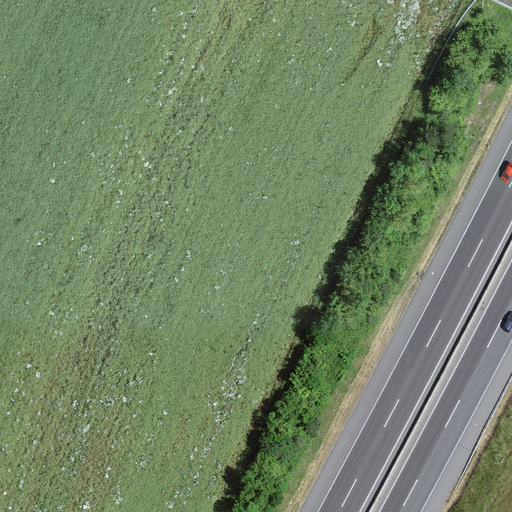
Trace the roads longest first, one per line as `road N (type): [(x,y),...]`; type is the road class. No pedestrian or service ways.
road 1 (motorway): [(511,181),(338,511)]
road 2 (motorway): [(400,511),(511,299)]
